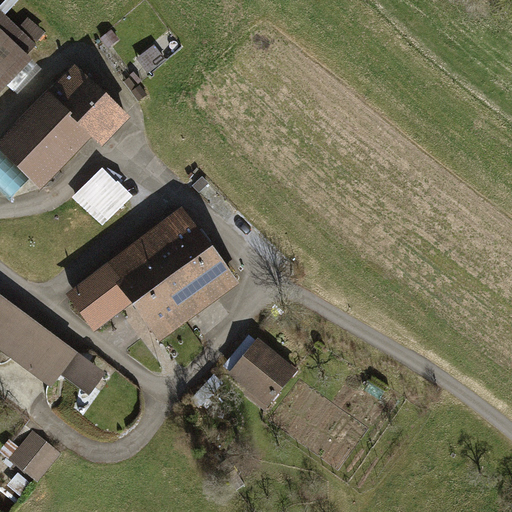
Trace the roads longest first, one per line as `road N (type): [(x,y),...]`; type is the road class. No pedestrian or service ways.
road 1 (residential): [(0,212),(44,208),(101,157),(139,157),(243,254),(511,432)]
road 2 (track): [(0,381),(96,455),(120,455),(141,443),(182,392)]
